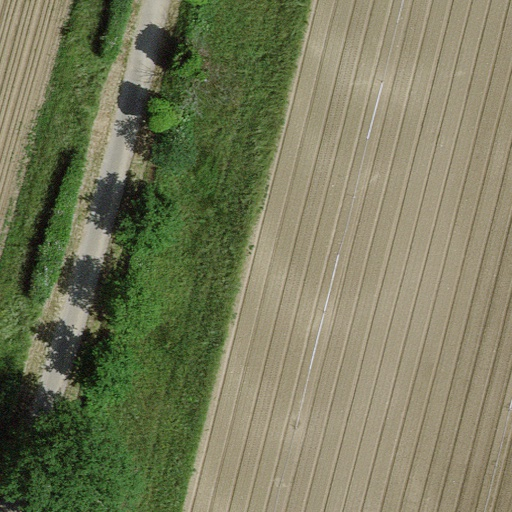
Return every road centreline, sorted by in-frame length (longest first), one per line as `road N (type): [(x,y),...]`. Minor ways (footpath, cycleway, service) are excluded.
road 1 (track): [(157,0),(118,179),(15,511)]
road 2 (track): [(147,511),(275,0)]
